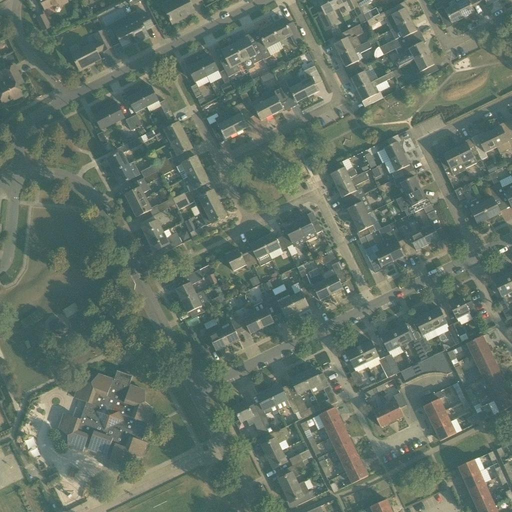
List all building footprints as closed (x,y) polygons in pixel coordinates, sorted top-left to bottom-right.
[(60,7),(67,3),(65,0),(40,0),(46,11),(59,4),(60,7)] [(202,1),(201,0),(174,0),(163,6),(173,25),(195,14),(192,6),(202,1)] [(339,10),(333,0),(318,0),(324,12),(319,14),(326,29),(337,23),(332,13),(339,10)] [(333,0),(339,10),(344,7),(347,13),(353,10),(358,18),(361,16),(364,15),(355,0),(333,0)] [(355,0),(364,15),(367,13),(370,12),(367,6),(372,3),(371,1),(373,0),(355,0)] [(452,24),(464,19),(457,5),(451,8),(446,0),(445,0),(434,6),(442,21),(448,18),(452,24)] [(454,0),(457,5),(464,19),(475,13),(472,8),(479,5),(476,0),(454,0)] [(396,7),(375,18),(378,23),(392,16),(397,27),(411,20),(405,9),(399,12),(396,7)] [(111,24),(115,33),(123,48),(136,42),(137,43),(149,37),(146,31),(154,27),(147,13),(139,17),(136,12),(111,24)] [(37,19),(44,31),(51,28),(44,15),(37,19)] [(371,20),(367,22),(370,27),(378,23),(375,18),(371,20)] [(284,20),(271,27),(279,43),(291,37),(295,45),(302,41),(293,24),(288,26),(284,20)] [(403,46),(422,36),(418,29),(416,30),(411,20),(397,27),(391,31),(395,40),(389,43),(393,50),(396,49),(396,50),(403,46)] [(360,26),(338,36),(341,42),(334,45),(340,57),(362,46),(361,46),(357,37),(364,33),(360,26)] [(258,33),(262,40),(256,43),(265,59),(264,60),(265,60),(271,57),(267,49),(279,43),(271,27),(258,33)] [(80,48),(71,53),(80,72),(89,68),(88,66),(101,60),(98,53),(103,51),(104,52),(112,48),(103,31),(95,35),(99,43),(82,52),(80,48)] [(403,46),(405,52),(409,50),(411,55),(396,63),(397,66),(399,69),(400,69),(409,64),(415,61),(428,54),(424,44),(426,43),(422,36),(403,46)] [(247,39),(235,45),(243,62),(248,71),(255,67),(254,65),(264,60),(265,59),(256,43),(251,46),(247,39)] [(360,54),(372,48),(369,42),(361,46),(362,46),(340,57),(346,68),(352,65),(355,70),(366,65),(363,59),(363,60),(359,62),(356,56),(360,54)] [(220,61),(225,71),(229,78),(240,72),(237,66),(243,62),(235,45),(222,51),(226,58),(220,61)] [(434,66),(428,54),(415,61),(421,72),(417,74),(417,75),(420,80),(425,77),(430,75),(428,69),(434,66)] [(384,56),(378,59),(381,64),(386,62),(384,56)] [(200,63),(207,77),(219,71),(212,57),(200,63)] [(207,77),(200,63),(188,69),(195,83),(207,77)] [(355,70),(358,76),(351,79),(357,91),(378,80),(375,75),(368,79),(365,72),(369,70),(366,65),(355,70)] [(6,83),(0,85),(0,100),(2,104),(12,99),(13,100),(21,96),(16,86),(23,83),(14,66),(1,72),(6,83)] [(301,84),(308,98),(320,92),(316,85),(322,82),(315,67),(304,72),(308,81),(301,84)] [(220,73),(222,79),(225,84),(230,81),(229,78),(225,71),(220,73)] [(378,80),(357,91),(363,102),(370,99),(373,104),(383,99),(380,93),(379,94),(376,87),(395,77),(393,72),(378,80)] [(301,84),(297,76),(286,81),(285,79),(278,83),(278,84),(286,100),(293,97),(297,103),(308,98),(301,84)] [(286,100),(278,84),(272,87),(273,89),(262,95),(266,102),(265,103),(272,116),(284,110),(280,103),(286,100)] [(196,98),(197,98),(202,96),(196,85),(191,88),(196,98)] [(140,93),(147,107),(159,101),(152,87),(140,93)] [(147,107),(140,93),(128,99),(135,114),(147,107)] [(243,103),(251,118),(257,115),(261,122),(272,116),(265,103),(254,108),(246,93),(240,96),(244,103),(243,103)] [(202,96),(197,98),(200,104),(205,102),(202,96)] [(165,101),(160,104),(165,114),(170,112),(165,101)] [(230,121),(237,134),(248,128),(245,121),(251,118),(243,103),(232,109),(236,117),(230,120),(230,121)] [(113,125),(125,119),(118,104),(106,111),(113,125)] [(113,125),(106,111),(94,117),(101,131),(113,125)] [(216,122),(210,125),(216,136),(222,133),(225,140),(237,134),(230,121),(230,120),(227,113),(215,120),(216,122)] [(131,118),(137,129),(142,126),(136,115),(131,118)] [(137,129),(131,118),(126,121),(131,131),(137,129)] [(496,130),(490,133),(497,148),(500,154),(511,148),(511,135),(506,122),(495,127),(496,130)] [(158,142),(163,140),(167,137),(171,144),(185,136),(179,124),(177,125),(160,133),(160,134),(156,136),(156,137),(158,142)] [(143,143),(144,143),(156,137),(153,131),(140,138),(143,143)] [(103,146),(108,143),(103,133),(97,135),(103,146)] [(497,148),(490,133),(483,136),(482,134),(472,139),(482,160),(487,158),(485,154),(497,148)] [(171,144),(174,151),(170,153),(173,159),(192,149),(185,136),(171,144)] [(384,150),(390,161),(404,154),(398,142),(401,141),(398,136),(377,146),(380,151),(384,150)] [(143,143),(140,138),(127,145),(130,151),(144,144),(144,143),(143,143)] [(456,149),(466,169),(477,164),(476,163),(477,163),(482,160),(472,139),(461,144),(462,146),(456,149)] [(109,143),(104,146),(107,152),(113,150),(109,143)] [(465,170),(466,169),(456,149),(449,153),(448,150),(437,156),(445,171),(450,168),(454,176),(466,171),(465,170)] [(128,166),(122,153),(108,160),(114,173),(128,166)] [(392,174),(395,180),(415,170),(412,165),(410,166),(404,154),(390,161),(395,173),(392,174)] [(185,171),(188,178),(203,170),(196,156),(182,164),(182,165),(176,168),(179,174),(185,171)] [(155,166),(158,172),(171,165),(168,160),(155,166)] [(347,173),(342,162),(326,170),(329,176),(331,175),(336,186),(358,176),(355,169),(347,173)] [(128,166),(114,173),(120,185),(135,178),(134,177),(140,174),(134,163),(128,166)] [(366,163),(360,166),(364,173),(365,173),(370,171),(366,163)] [(487,168),(490,174),(495,172),(497,171),(494,164),(487,168)] [(155,166),(155,165),(141,172),(144,179),(152,175),(158,172),(155,166)] [(173,171),(171,165),(158,172),(161,178),(173,171)] [(469,173),(479,169),(477,165),(468,169),(469,173)] [(376,179),(380,176),(377,169),(372,171),(376,179)] [(189,194),(209,183),(210,183),(203,170),(188,178),(192,185),(187,188),(189,194)] [(406,195),(406,196),(421,189),(415,177),(417,176),(415,170),(403,176),(395,180),(394,180),(397,186),(401,184),(406,195)] [(511,183),(503,188),(495,172),(490,174),(490,175),(489,175),(495,187),(502,202),(507,199),(511,208),(511,183)] [(354,187),(369,180),(365,173),(364,173),(358,176),(336,186),(342,199),(340,200),(343,205),(359,197),(356,192),(354,187)] [(144,179),(142,180),(141,181),(132,185),(134,191),(126,195),(128,200),(131,207),(146,199),(143,194),(151,190),(148,184),(155,180),(152,175),(144,179)] [(466,185),(470,180),(465,176),(461,181),(466,185)] [(493,199),(483,204),(490,219),(501,214),(497,205),(502,202),(495,187),(489,190),(493,199)] [(424,209),(431,205),(429,199),(426,201),(421,189),(406,196),(406,195),(402,197),(400,198),(407,210),(408,210),(411,215),(420,211),(424,209)] [(163,200),(170,196),(167,190),(160,193),(163,200)] [(197,208),(200,215),(220,204),(213,191),(193,201),(197,208)] [(185,193),(173,200),(172,200),(175,206),(176,205),(176,206),(188,199),(185,193)] [(359,197),(343,205),(345,211),(348,209),(353,221),(368,214),(362,202),(359,197)] [(151,209),(146,199),(131,207),(137,218),(150,211),(153,217),(165,211),(175,206),(172,200),(173,200),(172,199),(158,206),(151,209)] [(191,204),(188,199),(176,206),(179,211),(191,204)] [(477,225),(490,219),(483,204),(482,205),(479,199),(468,204),(467,200),(460,203),(466,216),(472,213),(477,224),(477,225)] [(226,217),(220,204),(200,215),(207,227),(226,217)] [(421,231),(428,246),(440,240),(441,242),(447,240),(439,223),(439,221),(434,211),(431,205),(424,209),(432,226),(421,231)] [(383,214),(389,211),(386,206),(381,209),(383,214)] [(143,229),(149,240),(163,233),(160,227),(171,222),(165,211),(153,217),(155,222),(143,229)] [(359,233),(357,234),(359,240),(371,234),(376,232),(368,214),(353,221),(359,233)] [(316,235),(322,232),(317,220),(311,223),(308,217),(297,223),(304,238),(315,232),(316,235)] [(396,223),(397,226),(398,226),(399,229),(405,226),(402,220),(396,223)] [(288,248),(293,246),(292,244),(304,238),(297,223),(285,229),(287,234),(282,237),(288,248)] [(382,236),(392,232),(389,226),(379,230),(382,236)] [(193,239),(205,233),(202,227),(195,231),(190,233),(193,239)] [(410,238),(404,240),(412,256),(417,254),(416,252),(428,246),(421,231),(409,237),(410,238)] [(190,238),(187,232),(181,235),(184,241),(190,238)] [(170,251),(182,244),(183,244),(179,238),(174,241),(172,236),(166,239),(163,233),(149,240),(155,252),(168,246),(170,251)] [(274,234),(262,240),(269,255),(281,249),(282,251),(288,248),(282,237),(276,240),(274,234)] [(359,240),(376,274),(383,271),(382,268),(394,262),(387,248),(379,252),(371,234),(359,240)] [(269,255),(262,240),(250,245),(253,251),(247,254),(253,265),(259,262),(261,266),(272,261),(269,255)] [(387,248),(394,262),(405,257),(406,259),(412,256),(404,240),(399,243),(399,242),(387,248)] [(293,246),(288,248),(292,257),(298,254),(295,248),(294,248),(293,246)] [(225,255),(234,272),(246,266),(247,268),(253,265),(247,254),(242,256),(239,250),(226,256),(226,254),(225,255)] [(332,296),(344,290),(341,285),(347,282),(338,263),(332,266),(334,270),(322,276),(332,296)] [(182,302),(197,295),(192,285),(204,279),(200,270),(175,282),(178,289),(176,290),(182,302)] [(322,276),(319,277),(311,281),(305,270),(299,273),(304,284),(306,287),(312,298),(317,296),(320,301),(332,296),(322,276)] [(208,277),(212,286),(217,283),(213,275),(208,277)] [(502,298),(511,292),(511,287),(506,276),(494,282),(502,298)] [(251,282),(253,287),(260,284),(258,279),(251,282)] [(298,284),(286,290),(297,312),(309,307),(306,301),(312,298),(306,287),(301,290),(298,284)] [(285,318),(297,312),(286,290),(286,291),(275,296),(273,293),(268,295),(277,315),(283,313),(285,318)] [(187,314),(192,312),(194,317),(193,317),(194,318),(213,309),(209,302),(202,306),(197,295),(182,302),(187,314)] [(254,309),(253,310),(263,329),(274,324),(272,318),(277,315),(268,295),(261,299),(263,303),(253,308),(254,309)] [(449,304),(456,319),(469,313),(472,319),(478,316),(472,302),(466,305),(462,298),(449,304)] [(511,318),(511,314),(505,299),(498,303),(507,321),(511,318)] [(68,318),(80,310),(75,303),(63,310),(68,318)] [(434,330),(447,324),(440,309),(427,315),(434,330)] [(237,321),(243,332),(248,329),(251,335),(263,329),(253,310),(247,313),(250,317),(244,320),(243,318),(237,321)] [(415,321),(422,336),(434,330),(427,315),(415,321)] [(232,326),(221,331),(228,346),(240,340),(237,335),(243,332),(237,321),(231,324),(232,326)] [(459,337),(465,334),(459,322),(453,325),(459,337)] [(202,337),(203,338),(208,349),(214,346),(216,352),(228,346),(221,331),(218,325),(207,330),(203,332),(205,336),(202,337)] [(406,325),(393,331),(400,347),(413,341),(406,325)] [(453,340),(454,340),(456,345),(462,342),(459,337),(453,325),(447,328),(453,340)] [(400,347),(393,331),(381,337),(388,353),(400,347)] [(472,356),(488,348),(483,337),(467,344),(472,356)] [(425,338),(424,339),(419,341),(425,354),(426,354),(431,351),(425,338)] [(422,347),(419,341),(415,344),(413,344),(415,350),(422,347)] [(366,363),(379,357),(371,342),(359,348),(366,363)] [(366,363),(359,348),(346,354),(354,369),(366,363)] [(478,367),(494,360),(488,348),(472,356),(478,367)] [(448,354),(453,365),(458,363),(453,351),(448,354)] [(443,360),(446,359),(443,352),(433,357),(435,374),(440,374),(441,374),(443,360)] [(399,373),(397,368),(391,355),(385,358),(394,376),(399,373)] [(433,357),(428,359),(426,360),(429,374),(435,374),(433,357)] [(394,376),(385,358),(379,361),(387,379),(394,376)] [(441,374),(448,375),(452,373),(446,359),(443,360),(441,374)] [(419,364),(423,376),(429,374),(426,360),(422,362),(419,364)] [(494,360),(478,367),(483,379),(499,371),(494,360)] [(458,363),(453,365),(459,377),(464,374),(458,363)] [(423,376),(419,364),(412,367),(418,378),(423,376)] [(412,367),(407,370),(412,381),(418,378),(412,367)] [(315,369),(303,375),(310,389),(313,395),(323,390),(328,400),(325,401),(328,407),(338,403),(324,374),(318,376),(315,369)] [(412,381),(407,370),(401,373),(406,384),(412,381)] [(80,384),(80,385),(75,399),(87,403),(81,420),(65,415),(60,429),(70,433),(72,437),(69,447),(83,452),(86,443),(90,444),(88,450),(107,456),(109,451),(113,452),(109,462),(124,467),(127,456),(133,454),(142,458),(147,443),(142,441),(147,424),(149,424),(154,410),(143,406),(141,402),(145,391),(129,386),(133,377),(117,371),(114,381),(98,376),(95,386),(91,388),(80,384)] [(363,384),(357,371),(351,374),(357,387),(363,384)] [(499,371),(483,379),(489,390),(505,382),(499,371)] [(459,377),(462,384),(467,382),(464,374),(459,377)] [(288,387),(288,386),(287,386),(288,388),(303,419),(320,411),(318,405),(308,410),(302,397),(306,395),(304,392),(310,389),(303,375),(291,381),(293,385),(288,387)] [(494,402),(510,394),(505,382),(489,390),(494,402)] [(458,383),(453,386),(455,390),(461,394),(462,393),(458,383)] [(386,389),(384,384),(376,388),(378,393),(386,389)] [(281,386),(270,391),(279,411),(287,407),(288,409),(291,407),(295,415),(295,414),(299,421),(303,419),(288,388),(283,390),(281,386)] [(376,388),(373,390),(364,394),(367,399),(378,393),(376,388)] [(466,391),(470,399),(475,397),(471,389),(466,391)] [(255,405),(254,405),(255,406),(269,436),(275,433),(266,415),(271,412),(273,413),(274,416),(279,413),(278,412),(279,411),(270,391),(257,397),(260,404),(255,406),(255,405)] [(431,404),(423,407),(429,419),(445,411),(440,399),(444,397),(441,392),(428,398),(431,404)] [(457,395),(461,403),(466,401),(462,393),(457,395)] [(394,397),(396,401),(385,406),(393,423),(404,417),(400,409),(406,406),(400,394),(394,397)] [(511,396),(510,394),(494,402),(500,413),(511,407),(511,396)] [(475,397),(470,399),(475,411),(480,408),(475,397)] [(470,409),(466,401),(461,403),(462,405),(457,407),(459,413),(465,411),(470,409)] [(265,438),(269,436),(255,406),(249,408),(246,402),(234,408),(241,423),(247,420),(250,426),(254,424),(258,432),(261,431),(264,438),(265,438)] [(385,406),(373,412),(381,428),(393,423),(385,406)] [(324,427),(341,420),(335,408),(319,416),(324,427)] [(435,430),(451,423),(445,411),(429,419),(435,430)] [(484,415),(482,412),(477,414),(481,422),(486,420),(486,419),(484,415)] [(469,418),(472,426),(477,424),(473,416),(469,418)] [(341,420),(324,427),(330,439),(346,431),(341,420)] [(310,434),(309,431),(309,430),(305,422),(301,425),(306,436),(310,434)] [(451,423),(435,430),(440,442),(456,434),(451,423)] [(262,446),(268,457),(282,450),(279,444),(287,440),(285,437),(290,434),(286,427),(275,433),(269,436),(265,438),(267,443),(262,446)] [(346,431),(330,439),(335,450),(352,442),(346,431)] [(312,448),(317,445),(316,445),(320,443),(316,436),(308,440),(312,448)] [(341,462),(357,454),(352,442),(335,450),(341,462)] [(317,445),(312,448),(316,455),(316,456),(321,453),(317,445)] [(497,450),(500,458),(505,456),(501,448),(497,450)] [(282,450),(268,457),(274,469),(288,463),(282,450)] [(290,460),(293,466),(303,461),(303,462),(312,457),(309,451),(290,460)] [(488,454),(492,462),(497,460),(493,452),(488,454)] [(346,473),(363,465),(357,454),(341,462),(346,473)] [(328,468),(324,461),(324,460),(319,462),(323,470),(328,468)] [(480,472),(475,460),(458,468),(463,479),(480,472)] [(283,471),(285,477),(278,480),(284,492),(298,485),(295,478),(303,474),(302,471),(306,469),(303,462),(303,461),(293,466),(283,471)] [(368,477),(363,465),(346,473),(352,485),(368,477)] [(500,467),(495,470),(499,477),(503,475),(500,467)] [(323,470),(327,478),(331,476),(328,468),(323,470)] [(469,491),(485,483),(480,472),(463,479),(469,491)] [(49,477),(52,483),(61,478),(58,473),(49,477)] [(507,483),(503,475),(499,477),(502,485),(507,483)] [(298,485),(284,492),(290,503),(290,504),(296,501),(299,506),(316,498),(312,491),(309,493),(304,482),(298,485)] [(335,483),(330,485),(334,493),(339,491),(335,483)] [(469,491),(474,503),(490,495),(485,483),(469,491)] [(474,503),(478,511),(483,511),(496,507),(490,495),(474,503)] [(372,511),(391,511),(392,511),(387,500),(370,508),(372,511)]
